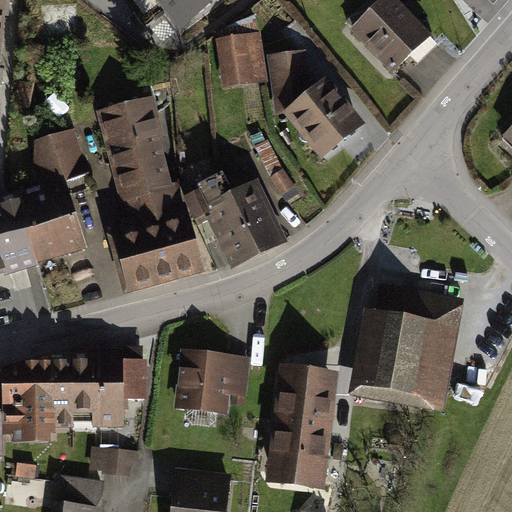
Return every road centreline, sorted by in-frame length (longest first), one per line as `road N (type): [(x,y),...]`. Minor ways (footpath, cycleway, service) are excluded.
road 1 (residential): [(0,349),(247,288),(302,257),(416,143)]
road 2 (residential): [(416,143),(511,31)]
road 3 (residential): [(416,143),(511,241)]
